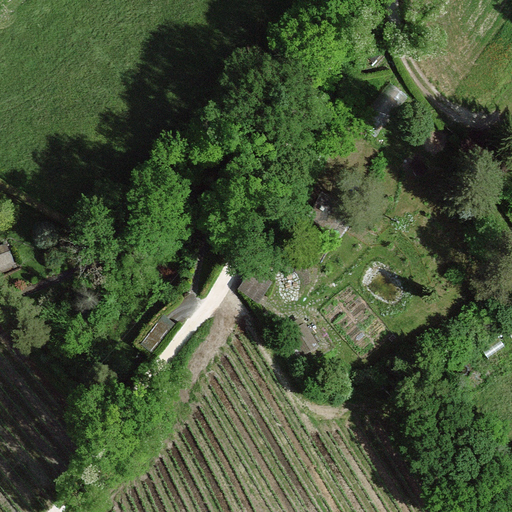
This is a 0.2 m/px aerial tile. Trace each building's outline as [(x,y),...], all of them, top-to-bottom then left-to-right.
[(377,65),(386,55),(377,47),(368,56),(377,65)] [(10,252),(0,255),(0,270),(14,265),(10,252)] [(273,282),(254,269),(240,290),(259,303),(273,282)] [(152,355),(176,325),(170,320),(164,315),(140,345),(152,355)] [(318,347),(306,324),(289,333),(302,356),(318,347)]
